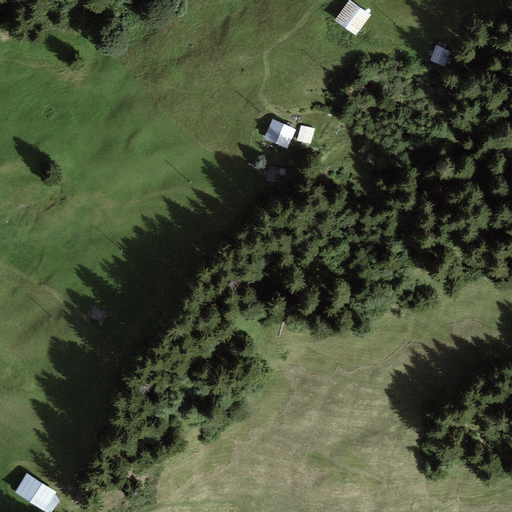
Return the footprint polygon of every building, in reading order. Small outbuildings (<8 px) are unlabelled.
[(357,36),(371,16),(349,1),(335,21),(357,36)] [(444,66),(450,51),(436,46),(430,61),(444,66)] [(287,148),(295,130),(272,120),(264,138),(287,148)] [(310,145),(314,129),(301,126),(297,142),(310,145)] [(283,168),(268,166),(266,181),(281,183),(283,168)] [(115,314),(96,304),(88,319),(108,329),(115,314)] [(55,493),(27,475),(16,493),(44,511),(55,493)]
